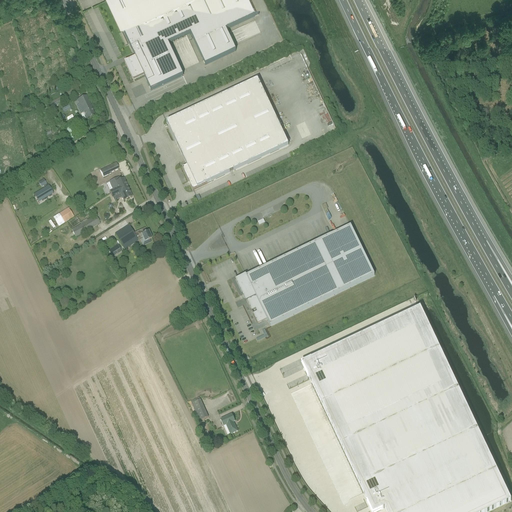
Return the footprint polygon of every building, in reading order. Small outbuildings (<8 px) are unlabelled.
[(251,0),(108,0),(135,57),(136,56),(137,59),(127,64),(130,69),(129,69),(131,74),(132,73),(134,78),(144,74),(146,76),(144,77),(151,91),(183,76),(168,44),(190,34),(205,66),(236,51),(234,46),(228,34),(226,30),(259,15),(251,0)] [(183,169),(193,191),(288,146),(258,80),(167,123),(187,167),(183,169)] [(76,97),(72,88),(66,91),(70,99),(76,97)] [(47,110),(66,102),(63,96),(45,105),(47,110)] [(87,120),(95,117),(86,97),(77,101),(82,111),(83,111),(85,113),(84,114),(87,120)] [(64,125),(68,131),(77,125),(73,119),(64,125)] [(111,174),(108,167),(100,171),(103,178),(111,174)] [(120,193),(128,189),(123,179),(120,181),(119,178),(109,182),(113,191),(110,192),(111,195),(116,192),(116,193),(117,193),(117,192),(119,190),(120,193)] [(37,193),(42,201),(52,195),(47,187),(37,193)] [(124,201),(132,198),(128,189),(120,193),(119,190),(117,192),(117,193),(116,193),(116,192),(111,195),(112,198),(121,194),(124,201)] [(73,217),(68,209),(59,215),(64,223),(73,217)] [(81,225),(71,230),(76,238),(100,224),(95,216),(87,220),(87,219),(83,222),(80,223),(81,225)] [(144,243),(152,239),(148,232),(146,233),(145,229),(134,234),(129,226),(115,236),(124,250),(139,241),(143,240),(144,243)] [(351,227),(335,234),(332,236),(331,233),(318,239),(319,242),(309,247),(308,244),(295,250),(297,253),(287,258),(285,255),(273,261),(274,264),(264,269),(263,266),(250,272),(252,275),(247,277),(246,275),(235,280),(243,295),(244,295),(245,296),(245,298),(251,311),(252,311),(255,309),(257,312),(253,314),(253,313),(253,314),(258,324),(267,320),(270,327),(375,276),(351,227)] [(117,245),(108,251),(111,255),(116,252),(117,255),(121,252),(117,245)] [(386,511),(489,511),(511,502),(420,308),(302,364),(304,369),(303,370),(304,371),(304,372),(305,371),(307,376),(307,377),(308,377),(367,502),(366,502),(367,504),(368,503),(370,508),(368,508),(369,509),(369,508),(370,510),(369,510),(369,511),(371,510),(371,511),(379,511),(385,509),(386,511)] [(265,329),(262,331),(264,335),(256,339),(257,342),(268,337),(265,329)] [(199,422),(208,418),(199,398),(191,402),(199,422)] [(231,435),(237,432),(233,422),(235,422),(232,415),(221,421),(224,427),(227,426),(231,435)]
